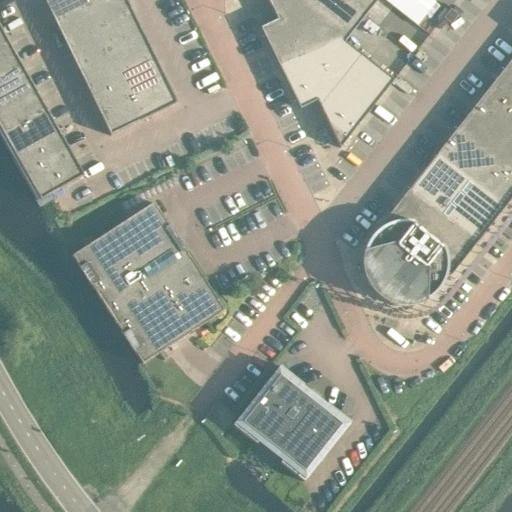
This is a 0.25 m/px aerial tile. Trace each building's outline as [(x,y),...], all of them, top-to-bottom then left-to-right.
[(43,0),(54,21),(87,5),(84,0),(43,0)] [(97,0),(87,5),(98,28),(131,12),(125,0),(97,0)] [(279,68),(338,39),(288,0),(266,0),(276,19),(259,28),(279,68)] [(288,0),(338,39),(343,43),(344,42),(364,17),(342,0),(288,0)] [(342,0),(364,17),(377,0),(342,0)] [(54,21),(65,44),(98,28),(87,5),(54,21)] [(131,12),(98,28),(109,51),(142,34),(131,12)] [(109,51),(98,28),(65,44),(76,67),(109,51)] [(109,51),(120,73),(153,57),(142,34),(109,51)] [(393,80),(344,42),(343,43),(338,39),(279,68),(298,109),(316,100),(339,148),(393,80)] [(0,77),(20,66),(8,44),(0,48),(0,77)] [(120,73),(109,51),(76,67),(87,89),(120,73)] [(164,80),(153,57),(120,73),(131,96),(164,80)] [(511,57),(502,71),(511,78),(511,57)] [(0,77),(0,105),(33,88),(20,66),(0,77)] [(486,90),(511,110),(511,78),(502,71),(486,90)] [(131,96),(120,73),(87,89),(98,112),(131,96)] [(176,103),(164,80),(131,96),(142,120),(176,103)] [(45,110),(33,88),(0,105),(0,131),(1,134),(45,110)] [(471,110),(511,142),(511,110),(486,90),(471,110)] [(98,112),(109,136),(142,120),(131,96),(98,112)] [(1,134),(14,156),(57,131),(45,110),(1,134)] [(455,130),(511,174),(511,142),(471,110),(455,130)] [(434,156),(502,210),(511,196),(511,174),(455,130),(434,156)] [(57,131),(14,156),(26,178),(70,154),(57,131)] [(82,176),(70,154),(26,178),(39,201),(82,176)] [(502,210),(434,156),(408,190),(475,243),(502,210)] [(475,243),(408,190),(392,209),(460,263),(475,243)] [(223,311),(153,203),(71,256),(141,364),(161,351),(223,311)] [(460,263),(392,209),(382,222),(384,226),(381,228),(378,230),(375,232),(372,235),(370,238),(368,241),(366,244),(364,247),(363,250),(362,254),(361,257),(361,261),(361,265),(361,268),(361,272),(362,276),(363,279),(364,282),(366,286),(368,289),(370,291),(373,294),(375,297),(378,299),(381,301),(384,303),(387,304),(391,305),(394,306),(398,307),(401,307),(405,307),(408,307),(411,306),(415,306),(418,305),(421,303),(424,302),(427,300),(430,298),(433,296),(435,293),(438,290),(440,287),(442,284),(443,281),(444,278),(446,275),(449,276),(460,263)] [(302,482),(350,422),(326,403),(321,409),(298,390),(302,385),(278,366),(231,425),(255,444),(260,439),(283,457),(279,463),(302,482)]
